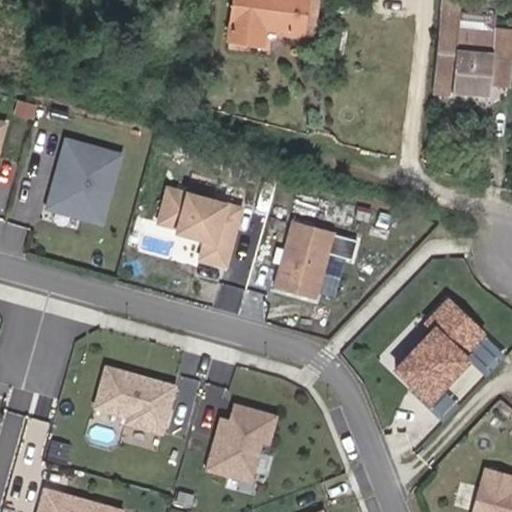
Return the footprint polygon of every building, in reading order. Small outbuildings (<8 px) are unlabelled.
[(305,35),(309,0),(235,0),(230,42),(262,47),(264,30),(305,35)] [(309,0),(305,35),(315,37),(319,0),(309,0)] [(441,5),(433,90),(490,95),(491,80),(492,69),(511,70),(511,56),(511,27),(496,27),(497,10),(462,7),(441,5)] [(510,81),(511,70),(492,69),(491,80),(510,81)] [(35,106),(19,102),(15,115),(31,120),(35,106)] [(121,157),(66,141),(56,179),(63,181),(57,204),(83,212),(81,219),(102,225),(121,157)] [(63,181),(56,179),(47,209),(81,219),(83,212),(57,204),(63,181)] [(236,227),(241,210),(166,190),(157,225),(176,230),(175,235),(204,242),(199,261),(225,268),(230,248),(227,247),(232,226),(236,227)] [(292,221),(274,289),(315,300),(333,232),(292,221)] [(482,333),(448,301),(446,299),(424,322),(430,328),(393,367),(427,400),(467,358),(462,353),(482,333)] [(162,434),(175,388),(148,380),(145,382),(140,381),(138,377),(106,368),(95,409),(127,418),(126,424),(162,434)] [(276,417),(235,405),(231,421),(227,435),(217,433),(207,469),(250,481),(261,441),(268,443),(276,417)] [(231,421),(221,419),(217,433),(227,435),(231,421)] [(53,441),(48,459),(66,464),(71,446),(53,441)] [(511,511),(511,474),(485,467),(472,511),(511,511)] [(121,511),(122,511),(45,489),(40,507),(50,510),(49,511),(121,511)]
